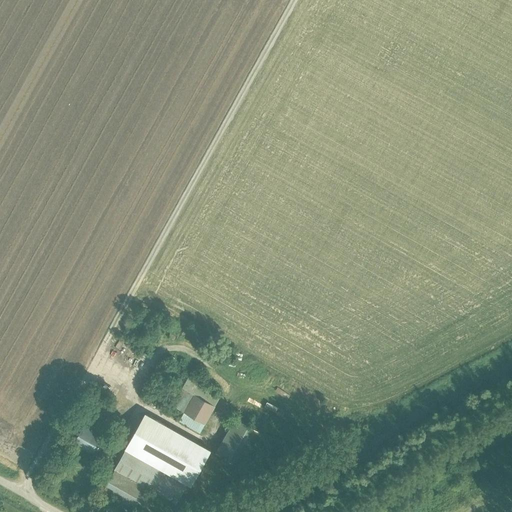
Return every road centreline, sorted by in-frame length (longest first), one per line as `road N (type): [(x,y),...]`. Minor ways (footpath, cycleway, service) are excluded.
road 1 (track): [(23,490),(293,0)]
road 2 (unclassified): [(511,408),(345,511)]
